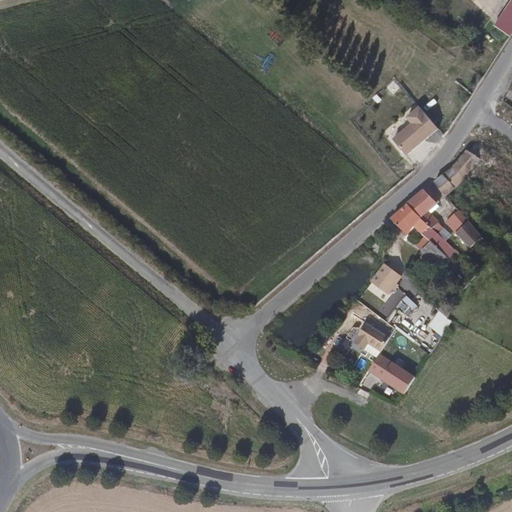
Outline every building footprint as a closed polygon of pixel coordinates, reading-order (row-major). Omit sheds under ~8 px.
[(511,0),(507,0),(492,25),(509,36),(511,30),(511,0)] [(420,108),(407,119),(412,125),(392,141),(406,158),(440,131),(420,108)] [(498,142),(484,128),(465,149),(481,163),(498,142)] [(481,163),(465,149),(434,183),(446,198),(464,176),(476,186),(485,176),(477,169),(481,163)] [(476,186),(497,204),(508,213),(511,208),(511,201),(485,176),(476,186)] [(439,202),(429,188),(407,205),(437,238),(441,234),(438,230),(439,229),(425,214),(439,202)] [(437,238),(407,205),(399,212),(414,229),(418,226),(423,231),(421,233),(425,237),(414,247),(421,254),(428,247),(437,238)] [(444,213),(453,225),(462,219),(453,207),(444,213)] [(414,229),(399,212),(391,219),(403,233),(408,230),(410,232),(414,229)] [(466,252),(479,241),(472,232),(462,219),(453,225),(449,229),(466,252)] [(448,268),(428,247),(421,254),(419,255),(439,276),(448,268)] [(456,259),(461,256),(454,248),(449,251),(456,259)] [(398,278),(386,271),(379,280),(373,286),(389,297),(401,281),(398,278)] [(365,352),(378,359),(386,345),(361,331),(353,344),(354,345),(350,351),(361,357),(365,352)] [(429,352),(434,345),(419,334),(414,342),(429,352)] [(416,380),(380,355),(369,373),(404,397),(416,380)]
